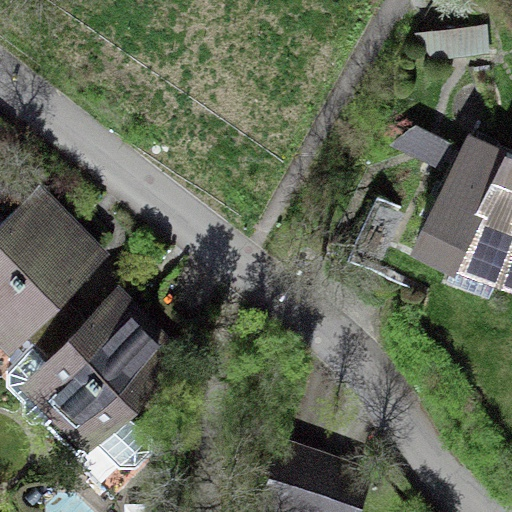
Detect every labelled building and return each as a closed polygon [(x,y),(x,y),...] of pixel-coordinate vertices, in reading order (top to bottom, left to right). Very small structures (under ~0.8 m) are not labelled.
[(486,48),(484,25),(461,27),(463,50),(486,48)] [(463,50),(461,27),(418,32),(431,52),(463,50)] [(437,161),(447,142),(412,125),(392,138),(437,161)] [(455,258),(447,279),(490,295),(501,262),(511,265),(511,152),(470,133),(462,150),(447,142),(437,161),(452,169),(416,239),(455,258)] [(37,188),(0,223),(0,320),(13,333),(22,324),(49,297),(60,287),(49,276),(62,263),(84,263),(97,250),(37,188)] [(350,251),(371,209),(365,205),(337,261),(397,292),(404,278),(350,251)] [(63,312),(7,365),(7,379),(22,395),(22,410),(30,418),(45,418),(76,449),(90,435),(118,464),(135,460),(148,447),(149,433),(121,404),(176,351),(115,289),(101,302),(99,325),(88,337),(63,312)] [(49,297),(22,324),(35,337),(63,312),(49,297)] [(287,441),(271,486),(274,487),(270,499),(298,508),(318,452),(287,441)] [(308,511),(346,511),(362,467),(318,452),(298,508),(308,511)] [(0,511),(43,511),(0,469),(0,511)]
